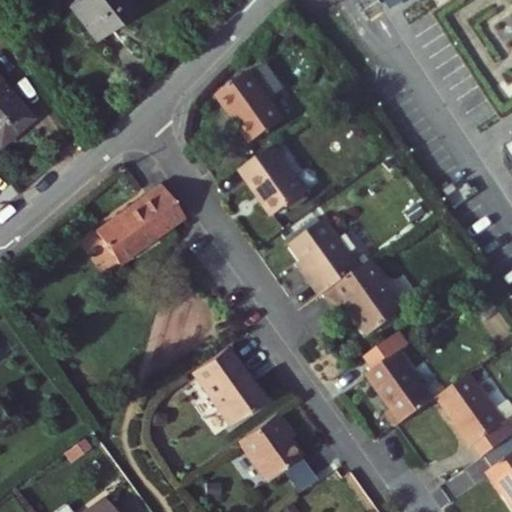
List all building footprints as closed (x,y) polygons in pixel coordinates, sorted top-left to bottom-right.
[(132,11),(123,0),(74,0),(66,7),(94,42),(132,11)] [(409,0),(381,0),(391,14),(409,0)] [(254,144),(288,120),(253,69),(221,91),(237,114),(235,116),(254,144)] [(0,146),(29,121),(0,86),(0,146)] [(308,191),(274,144),(239,170),(273,217),(308,191)] [(124,212),(148,245),(183,220),(160,186),(124,212)] [(148,245),(124,212),(96,232),(119,265),(148,245)] [(325,295),(359,270),(325,221),(289,247),(313,280),(308,284),(319,299),(325,295)] [(402,311),(368,264),(359,270),(325,295),(336,310),(344,305),(367,337),(402,311)] [(268,401),(229,348),(193,374),(231,426),(268,401)] [(434,402),(398,353),(367,375),(392,410),(386,414),(398,428),(434,402)] [(470,375),(436,400),(473,449),(476,447),(484,458),(511,438),(511,421),(506,426),(470,375)] [(288,429),(278,414),(239,442),(268,483),(302,458),(284,432),(288,429)] [(511,457),(488,474),(511,506),(511,457)] [(61,511),(113,511),(104,500),(86,511),(63,511),(61,511)]
